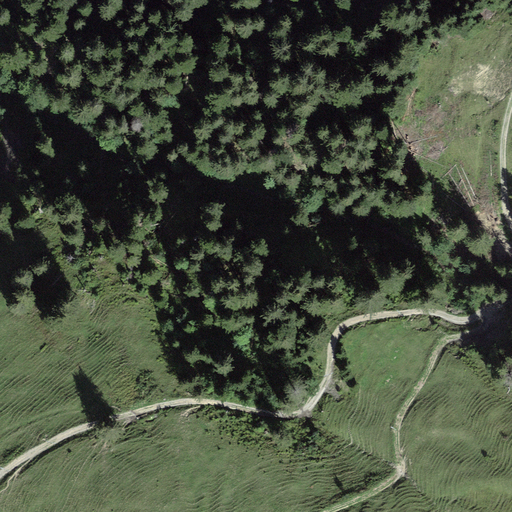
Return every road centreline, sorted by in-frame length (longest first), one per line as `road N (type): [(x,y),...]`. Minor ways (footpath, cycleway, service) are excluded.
road 1 (track): [(511,294),(475,317),(418,311),(344,324),(322,388),(297,414),(167,402),(73,428),(0,471)]
road 2 (track): [(319,511),(391,476),(400,417),(440,343),(475,330),(493,309)]
road 3 (track): [(511,101),(502,157),(511,225)]
